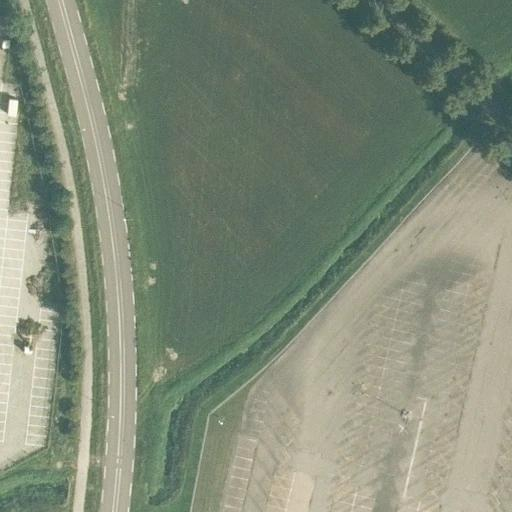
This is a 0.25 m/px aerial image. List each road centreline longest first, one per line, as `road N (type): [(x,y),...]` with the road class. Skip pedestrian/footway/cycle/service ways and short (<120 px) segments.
road 1 (tertiary): [(114,511),(122,438),(117,159),(124,0)]
road 2 (unclassified): [(511,128),(376,0)]
